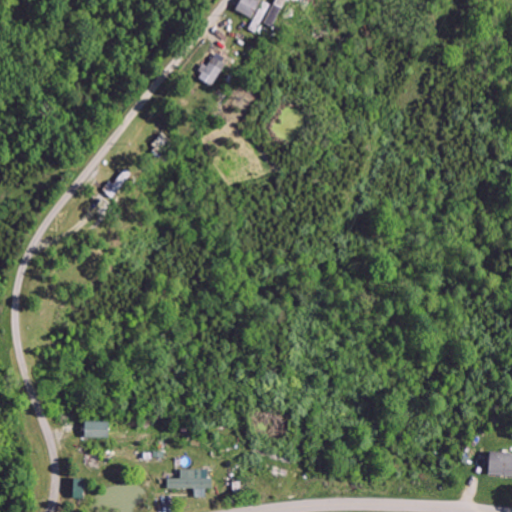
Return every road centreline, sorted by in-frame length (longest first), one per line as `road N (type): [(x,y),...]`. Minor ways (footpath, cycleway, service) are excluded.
road 1 (residential): [(49,511),(51,457),(15,334),(21,265),(41,226),(224,0)]
road 2 (secondary): [(239,511),(336,503),(502,511)]
